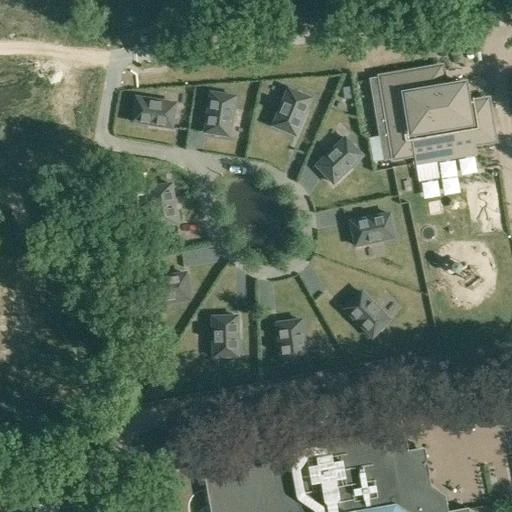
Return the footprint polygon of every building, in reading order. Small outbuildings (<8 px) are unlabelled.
[(441,67),(380,78),(393,158),(413,155),(415,166),(476,156),(474,144),(494,141),(487,100),(473,102),(472,98),(471,98),(472,102),(466,103),(463,84),(444,87),(443,82),(447,81),(447,80),(443,81),(441,67)] [(310,99),(288,90),(272,127),(294,136),(310,99)] [(210,94),(204,133),(228,137),(234,97),(210,94)] [(135,98),(131,122),(171,128),(175,105),(135,98)] [(345,139),(316,166),(332,184),(361,156),(345,139)] [(176,224),(170,185),(146,188),(152,228),(176,224)] [(389,214),(349,223),(354,246),(394,238),(389,214)] [(145,281),(148,305),(188,299),(185,275),(145,281)] [(389,321),(361,292),(344,309),(372,338),(389,321)] [(213,358),(217,358),(237,357),(236,317),(212,318),(213,358)] [(306,360),(300,321),(276,324),(282,364),(306,360)] [(223,455),(195,460),(199,481),(204,480),(206,490),(210,511),(468,511),(468,509),(468,508),(448,511),(445,496),(430,486),(427,464),(422,465),(419,449),(415,450),(407,451),(405,440),(390,442),(388,429),(224,459),(223,455)] [(217,443),(203,446),(205,457),(219,454),(217,443)] [(0,505),(30,504),(30,490),(0,491),(0,505)]
